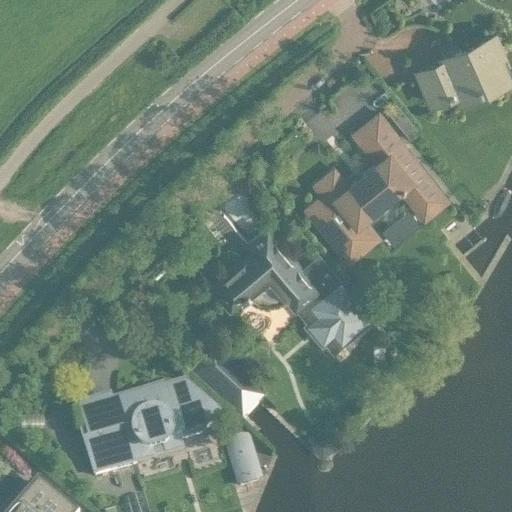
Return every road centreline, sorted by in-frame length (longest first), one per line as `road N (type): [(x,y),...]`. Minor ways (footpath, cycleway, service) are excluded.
road 1 (residential): [(0,399),(86,293),(198,177),(343,50),(350,25),(335,0)]
road 2 (tertiary): [(0,274),(89,177),(296,0)]
road 3 (unclassified): [(0,175),(176,0)]
